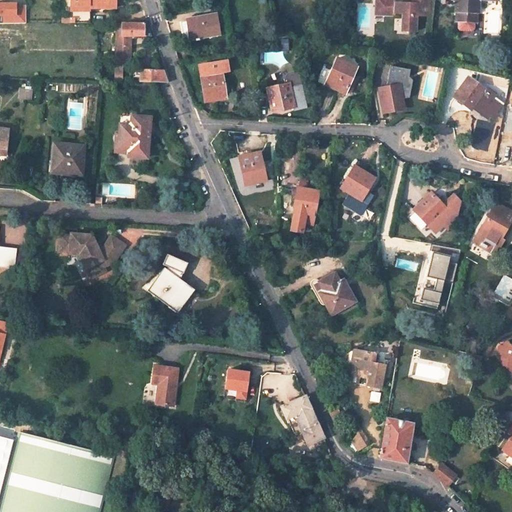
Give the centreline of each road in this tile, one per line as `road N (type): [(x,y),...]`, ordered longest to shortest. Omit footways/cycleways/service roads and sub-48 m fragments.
road 1 (unclassified): [(235,220),(338,444),(350,458),(410,475),(456,511)]
road 2 (residential): [(0,204),(235,220)]
road 3 (unclassified): [(192,124),(378,130)]
road 4 (residential): [(404,149),(383,238),(457,254)]
road 5 (unclassified): [(151,0),(192,124)]
